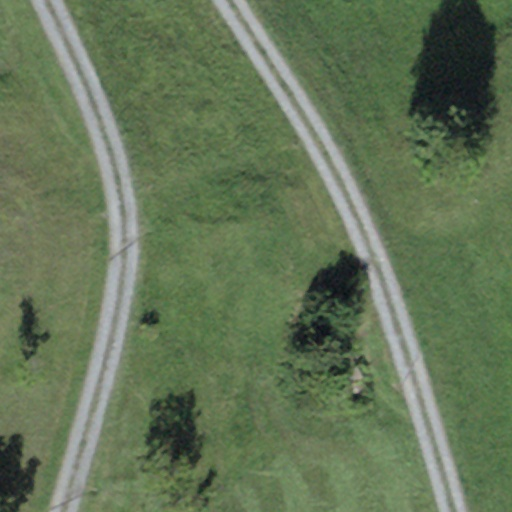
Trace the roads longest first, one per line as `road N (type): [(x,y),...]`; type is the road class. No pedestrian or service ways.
road 1 (track): [(218,0),(299,125),(354,234),(445,511)]
road 2 (track): [(64,511),(117,300),(118,230),(73,74),(38,0)]
